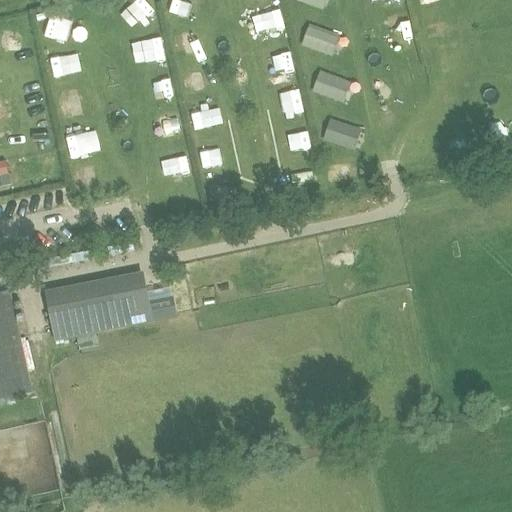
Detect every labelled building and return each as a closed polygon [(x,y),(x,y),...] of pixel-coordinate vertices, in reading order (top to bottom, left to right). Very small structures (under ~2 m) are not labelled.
[(143,0),(135,0),(122,10),(135,26),(153,12),(143,0)] [(288,107),(300,105),(296,83),(284,86),(288,107)] [(62,133),(65,153),(86,150),(84,130),(62,133)] [(163,154),(166,169),(178,167),(175,152),(163,154)] [(408,153),(396,163),(404,172),(416,162),(408,153)] [(0,187),(11,185),(6,161),(0,162),(0,187)] [(73,257),(131,247),(129,237),(71,247),(73,257)] [(300,280),(323,273),(319,259),(296,266),(300,280)] [(56,344),(154,324),(145,281),(47,300),(56,344)] [(0,399),(33,392),(10,290),(0,292),(0,399)]
